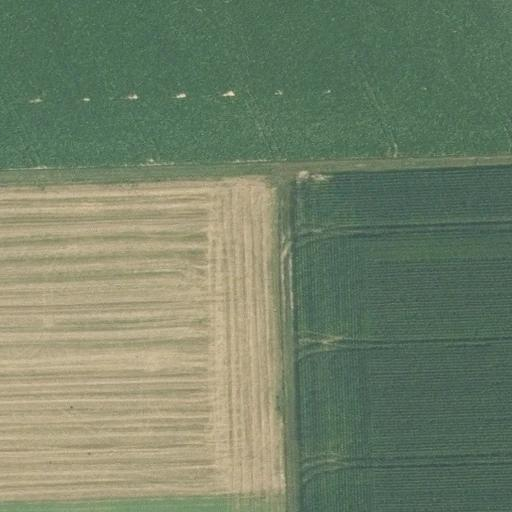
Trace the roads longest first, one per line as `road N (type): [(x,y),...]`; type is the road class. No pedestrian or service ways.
road 1 (track): [(0,191),(511,173)]
road 2 (track): [(301,182),(306,511)]
